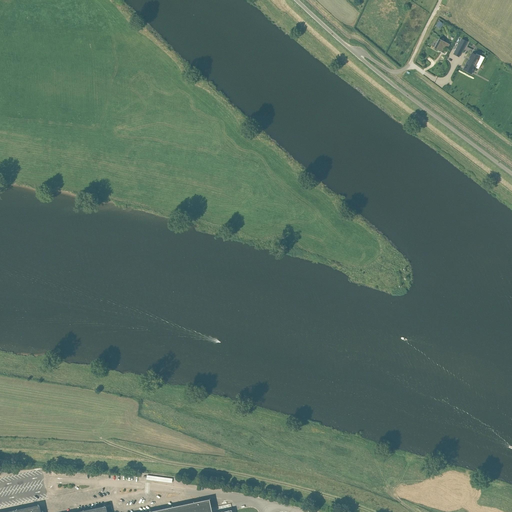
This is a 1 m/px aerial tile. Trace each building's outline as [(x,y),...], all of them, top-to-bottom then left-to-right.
[(439,39),(434,48),(440,51),(441,52),(443,47),(447,49),(450,45),(449,44),(449,45),(445,43),(439,39)] [(461,39),(453,55),(459,58),(467,42),(461,39)] [(472,52),(466,62),(469,64),(467,66),(473,69),(475,66),(478,68),(475,66),(477,61),(480,62),(483,57),(476,53),(476,52),(475,54),(472,52)] [(16,474),(0,477),(0,508),(33,502),(34,506),(39,505),(38,501),(48,499),(43,476),(42,471),(42,468),(34,470),(16,474)] [(186,489),(198,490),(200,480),(188,478),(186,489)] [(232,511),(232,510),(222,511),(212,511),(210,499),(156,511),(151,511),(149,511),(107,511),(106,506),(78,511),(40,511),(41,510),(40,507),(40,505),(39,505),(34,506),(5,511),(232,511)]
